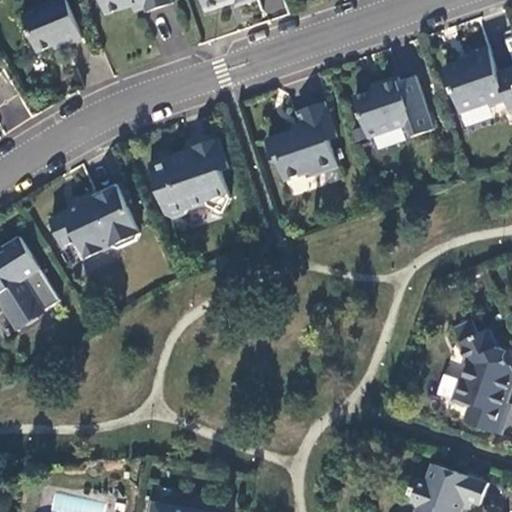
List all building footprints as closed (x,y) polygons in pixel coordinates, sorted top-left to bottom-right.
[(84,39),(68,0),(56,0),(45,5),(46,7),(25,16),(40,53),(65,42),(67,46),(84,39)] [(102,0),(107,14),(134,6),(134,8),(145,4),(148,13),(174,4),(172,0),(102,0)] [(204,0),(208,11),(227,4),(226,1),(229,0),(235,0),(238,6),(255,0),(204,0)] [(474,59),(446,68),(461,111),(490,102),(491,106),(507,101),(511,113),(511,69),(499,74),(490,47),(472,53),(474,59)] [(356,98),(370,138),(407,125),(412,138),(436,130),(418,77),(401,82),(400,77),(382,83),(384,88),(356,98)] [(338,138),(326,103),(298,112),(305,132),(296,135),(295,132),(268,142),(275,162),(281,164),(286,180),(307,173),(313,176),(340,168),(330,141),(338,138)] [(230,169),(220,139),(192,148),(194,155),(181,160),(180,155),(151,165),(168,216),(174,218),(187,214),(190,208),(208,202),(209,206),(224,214),(232,199),(223,172),(230,169)] [(141,234),(118,185),(95,196),(96,199),(72,210),(73,212),(53,221),(65,248),(79,242),(87,259),(113,247),(120,250),(139,241),(141,234)] [(62,301),(22,238),(5,248),(7,252),(0,257),(0,301),(18,329),(26,324),(27,326),(39,319),(37,316),(62,301)] [(511,410),(511,404),(510,403),(511,397),(511,365),(510,365),(507,358),(509,351),(501,349),(501,347),(499,348),(490,330),(460,344),(470,365),(462,379),(465,380),(454,401),(471,406),(465,422),(503,435),(511,410)] [(419,508),(417,511),(462,511),(467,500),(483,506),(490,484),(436,465),(429,483),(418,479),(415,488),(413,487),(411,495),(412,496),(419,508)]
